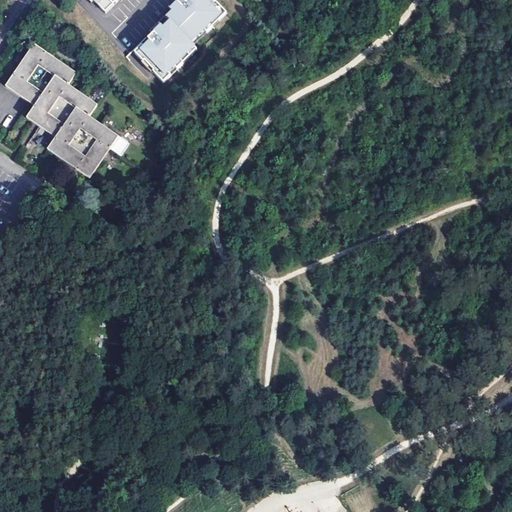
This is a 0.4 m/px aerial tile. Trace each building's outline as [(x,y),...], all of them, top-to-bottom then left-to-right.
[(88,0),(103,14),(116,0),(88,0)] [(214,0),(181,0),(132,52),(161,79),(226,11),(214,0)] [(40,50),(11,92),(41,113),(33,125),(46,133),(62,144),(54,156),(67,164),(96,184),(116,154),(124,142),(95,122),(103,110),(74,90),(82,79),(40,50)] [(174,177),(169,186),(174,189),(179,180),(174,177)] [(74,226),(62,218),(59,222),(71,230),(74,226)]
